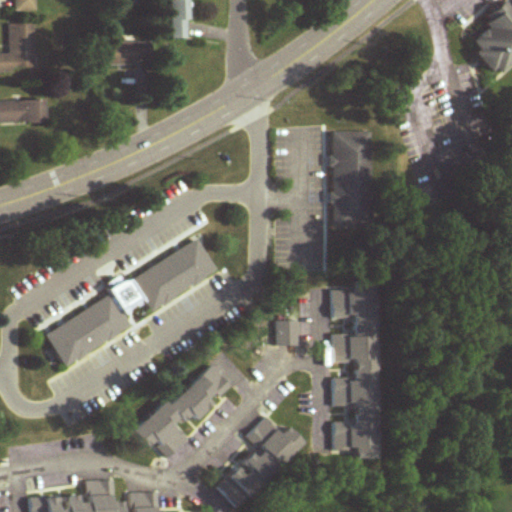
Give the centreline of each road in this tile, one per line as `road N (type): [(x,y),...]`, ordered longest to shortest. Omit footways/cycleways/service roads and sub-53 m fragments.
road 1 (secondary): [(368,0),(238,96),(128,154),(0,203)]
road 2 (residential): [(0,467),(180,471),(272,381)]
